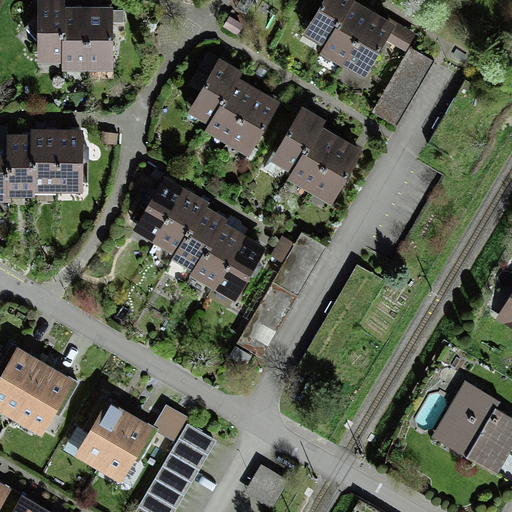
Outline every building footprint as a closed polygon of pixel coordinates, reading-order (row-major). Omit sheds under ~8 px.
[(360,9),(349,3),(350,0),(324,0),(309,26),(329,37),(325,45),(345,57),(367,69),(386,36),(402,46),(408,36),(383,22),(369,14),(360,9)] [(64,59),(87,59),(111,59),(111,9),(100,9),(86,9),(78,9),(64,9),(64,1),(51,1),(39,1),(39,51),(64,51),(64,59)] [(403,60),(395,73),(388,86),(380,98),(373,111),(397,125),(401,118),(404,112),(408,106),(412,100),(416,92),(419,87),(423,80),(427,74),(430,68),(434,61),(410,47),(403,60)] [(209,123),(230,134),(253,147),(278,104),(266,98),(254,91),(246,86),(234,79),(239,71),(230,66),(218,59),(193,103),(214,115),(209,123)] [(461,145),(468,133),(476,119),(484,107),(491,94),(466,79),(462,86),(459,92),(454,99),(451,104),(447,111),(443,118),(439,125),(435,130),(431,137),(428,144),(453,158),(461,145)] [(293,172),(314,184),(336,195),(360,151),(348,145),(338,139),(328,134),(316,128),(320,121),(309,115),(298,109),(276,151),(298,163),(293,172)] [(0,192),(8,192),(8,186),(33,186),(33,182),(56,182),(81,182),(80,131),(71,131),(56,131),(45,131),(33,131),(33,136),(21,136),(8,136),(8,142),(0,142),(0,192)] [(195,196),(185,190),(177,186),(165,179),(139,222),(160,234),(181,246),(178,251),(199,263),(196,268),(216,280),(238,293),(263,249),(252,243),(241,237),(232,231),(221,225),(224,220),(214,214),(203,208),(206,203),(195,196)] [(295,245),(288,257),(281,269),(274,282),(266,294),(259,307),(253,318),(245,330),(238,343),(262,357),(266,350),(269,344),(274,337),(277,332),(280,327),(283,321),(287,314),(290,308),(294,302),(298,296),(302,289),(305,283),(309,277),(312,271),(316,265),(319,259),(323,252),(327,246),(303,232),(295,245)] [(330,367),(338,354),(345,341),(353,329),(360,316),(368,303),(375,291),(382,278),(357,264),(353,272),(350,277),(346,283),(343,289),(339,295),(336,301),(332,308),(328,314),(323,322),(321,327),(316,334),(313,340),(309,348),(306,353),(302,359),(298,365),(323,379),(330,367)] [(511,300),(500,317),(511,325),(511,300)] [(54,369),(43,363),(36,359),(15,347),(0,373),(0,401),(16,411),(52,431),(79,383),(54,369)] [(511,459),(511,403),(474,378),(437,433),(502,476),(511,459)] [(137,417),(129,412),(123,409),(106,399),(81,444),(103,456),(131,472),(156,427),(137,417)] [(171,511),(214,438),(189,424),(138,511),(171,511)] [(51,511),(43,508),(38,505),(13,491),(0,483),(0,511),(51,511)]
